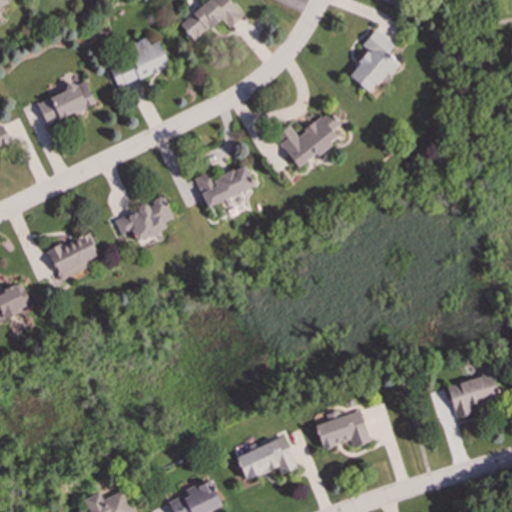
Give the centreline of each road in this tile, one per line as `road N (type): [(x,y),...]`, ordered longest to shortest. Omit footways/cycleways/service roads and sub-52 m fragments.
road 1 (residential): [(320,0),(293,47),(250,88),(0,214)]
road 2 (residential): [(511,458),(348,511)]
